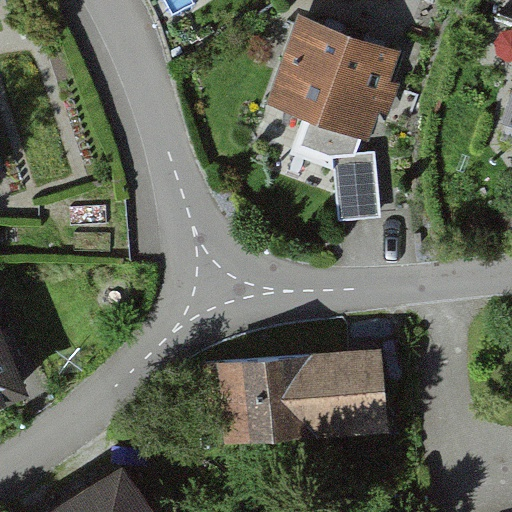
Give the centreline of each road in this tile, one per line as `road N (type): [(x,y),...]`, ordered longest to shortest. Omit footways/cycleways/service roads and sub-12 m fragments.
road 1 (residential): [(108,0),(143,66),(215,288)]
road 2 (residential): [(215,288),(293,292),(511,279)]
road 3 (residential): [(0,473),(103,401),(215,288)]
